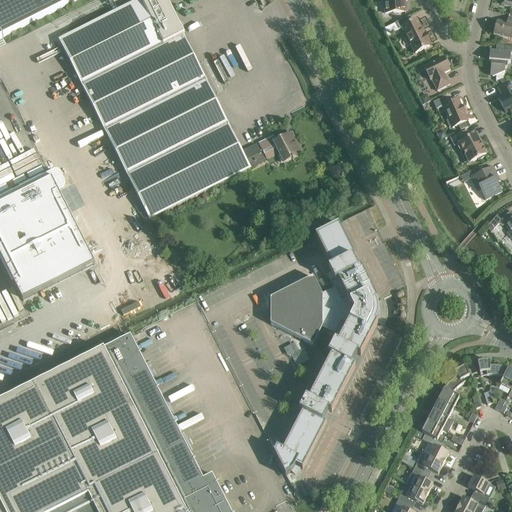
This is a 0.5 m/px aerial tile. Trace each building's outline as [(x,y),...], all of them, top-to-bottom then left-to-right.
[(0,0),(0,39),(66,6),(77,0),(0,0)] [(138,0),(60,39),(146,212),(141,214),(145,223),(151,220),(250,170),(247,165),(263,158),(256,145),(241,152),(182,35),(183,34),(166,0),(138,0)] [(407,1),(406,0),(383,0),(384,1),(383,1),(384,12),(385,12),(385,14),(406,12),(405,10),(406,10),(406,3),(405,3),(405,1),(407,1)] [(428,44),(430,44),(425,34),(424,35),(416,20),(409,24),(406,18),(395,24),(398,30),(402,28),(415,54),(429,47),(428,44)] [(511,18),(508,18),(506,25),(497,22),(493,35),(511,40),(511,38),(511,18)] [(490,51),(489,62),(491,62),(491,67),(490,76),(492,78),(496,76),(496,81),(504,79),(505,73),(505,68),(507,68),(507,64),(510,64),(511,54),(511,53),(511,47),(496,46),(496,52),(490,51)] [(261,67),(272,89),(293,79),(281,52),(265,60),(267,64),(261,67)] [(450,71),(443,57),(423,67),(430,81),(431,80),(437,92),(450,85),(444,74),(450,71)] [(499,100),(506,114),(511,110),(511,87),(509,82),(498,88),(503,98),(499,100)] [(430,102),(428,97),(424,96),(420,98),(423,105),(430,102)] [(452,129),(468,122),(465,114),(462,107),(458,100),(447,105),(444,98),(433,103),(436,110),(443,107),(449,120),(446,121),(449,128),(452,127),(452,129)] [(487,155),(476,134),(469,138),(465,131),(451,139),(455,146),(457,145),(460,152),(461,152),(461,151),(463,150),(470,164),(478,159),(478,161),(484,158),(484,156),(487,155)] [(272,139),(259,145),(261,149),(267,160),(267,161),(279,155),(283,164),(301,155),(294,141),(291,134),(288,136),(273,143),(272,139)] [(476,169),(468,173),(471,179),(471,180),(476,189),(478,194),(481,192),(486,201),(502,193),(498,184),(501,182),(499,178),(493,167),(479,175),(476,169)] [(0,205),(0,256),(23,301),(95,265),(88,251),(56,188),(54,184),(53,183),(52,182),(51,182),(50,182),(49,182),(48,182),(47,182),(42,185),(34,189),(0,205)] [(502,221),(500,224),(502,226),(504,225),(509,232),(507,233),(511,239),(511,213),(511,211),(507,214),(502,221)] [(502,221),(497,216),(489,225),(494,230),(500,224),(502,221)] [(352,258),(352,259),(355,257),(355,258),(355,257),(338,224),(338,225),(326,231),(325,229),(324,229),(325,231),(316,236),(316,235),(315,236),(331,268),(352,258)] [(270,299),(270,312),(378,312),(378,309),(376,309),(375,306),(374,303),(377,301),(377,302),(378,301),(361,268),(360,268),(357,270),(352,259),(352,258),(331,268),(328,270),(330,274),(327,276),(334,290),(322,296),(313,278),(270,299)] [(378,316),(378,312),(270,312),(270,325),(313,346),(322,329),(334,335),(326,349),(330,351),(328,355),(331,356),(351,367),(352,366),(357,355),(360,356),(360,357),(378,323),(377,323),(374,322),(375,319),(375,315),(378,316)] [(0,511),(230,511),(212,475),(203,479),(185,443),(130,336),(31,386),(0,402),(0,511)] [(299,411),(302,413),(303,412),(323,422),(326,417),(328,411),(331,413),(355,367),(354,367),(352,366),(351,367),(331,356),(309,400),(306,398),(302,405),(299,411)] [(500,385),(508,370),(507,369),(503,368),(499,368),(495,367),(490,367),(490,362),(486,362),(482,363),(477,364),(480,378),(486,377),(491,377),(496,377),(499,377),(503,379),(500,385)] [(447,386),(443,391),(459,398),(452,395),(455,392),(457,389),(461,386),(466,383),(471,381),(465,368),(460,370),(457,372),(454,374),(457,378),(453,381),(450,383),(447,386)] [(500,385),(511,391),(511,388),(511,371),(508,370),(500,385)] [(443,391),(438,401),(453,409),(459,398),(443,391)] [(489,393),(483,394),(487,406),(493,404),(489,393)] [(476,410),(481,408),(478,396),(472,398),(476,410)] [(495,410),(500,413),(505,402),(500,399),(495,410)] [(438,401),(432,412),(448,420),(453,409),(438,401)] [(291,472),(295,476),(298,473),(301,469),(302,469),(302,470),(326,424),(325,423),(325,424),(323,422),(303,412),(302,413),(283,450),(277,447),(274,452),(273,452),(285,477),(286,476),(289,474),(291,472)] [(432,412),(427,423),(442,430),(448,433),(453,423),(448,420),(432,412)] [(427,423),(421,434),(425,435),(437,441),(442,430),(427,423)] [(425,435),(422,441),(428,444),(423,454),(428,457),(444,465),(449,454),(443,451),(439,449),(442,444),(437,441),(425,435)] [(462,447),(464,442),(453,436),(451,441),(462,447)] [(417,464),(414,469),(425,475),(428,470),(438,475),(444,465),(428,457),(422,454),(417,464)] [(401,461),(412,467),(415,462),(411,460),(411,459),(404,455),(401,461)] [(411,474),(406,485),(412,488),(428,496),(433,485),(423,480),(425,475),(414,469),(411,474)] [(473,477),(468,488),(474,491),(478,493),(475,498),(487,504),(489,501),(489,500),(489,499),(495,489),(488,486),(489,485),(486,484),(473,477)] [(502,481),(496,483),(499,491),(505,489),(502,481)] [(406,485),(398,500),(410,506),(412,501),(422,506),(428,496),(412,488),(406,485)] [(463,498),(457,509),(464,511),(482,511),(484,509),(487,504),(475,498),(473,503),(463,498)] [(398,500),(392,511),(409,511),(407,511),(410,506),(398,500)]
